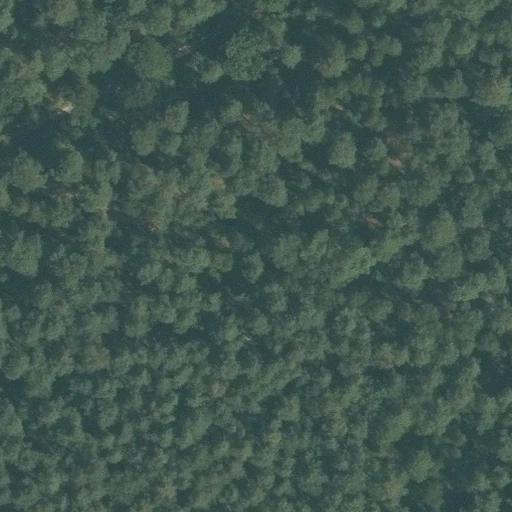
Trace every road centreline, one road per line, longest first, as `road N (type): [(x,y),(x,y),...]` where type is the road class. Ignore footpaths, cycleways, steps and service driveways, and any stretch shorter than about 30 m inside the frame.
road 1 (track): [(0,175),(511,324)]
road 2 (track): [(0,157),(314,0)]
